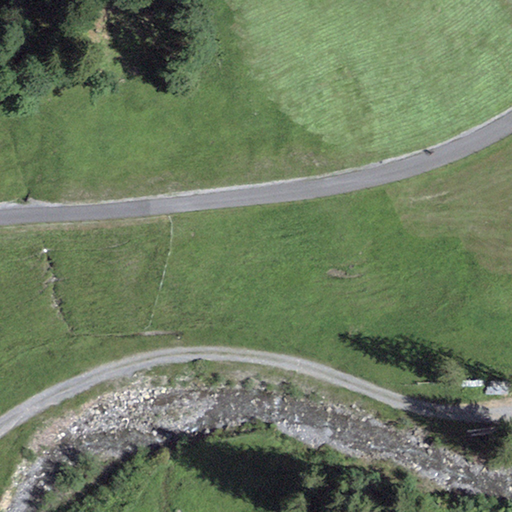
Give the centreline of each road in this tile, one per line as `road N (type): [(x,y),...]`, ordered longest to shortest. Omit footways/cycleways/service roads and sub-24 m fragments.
road 1 (track): [(0,429),(118,362),(196,352),(298,364),(445,409),(511,405)]
road 2 (tertiary): [(511,122),(411,167),(302,192),(0,219)]
